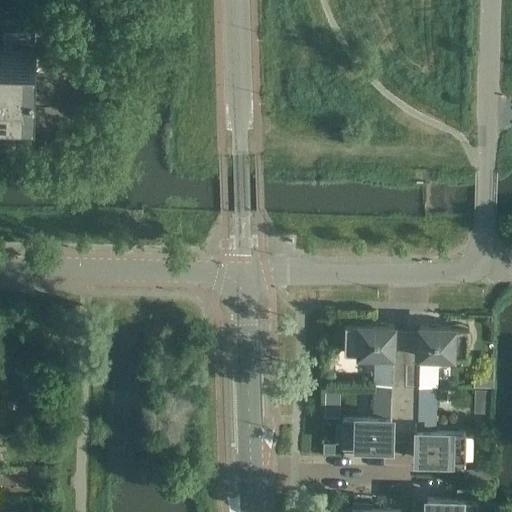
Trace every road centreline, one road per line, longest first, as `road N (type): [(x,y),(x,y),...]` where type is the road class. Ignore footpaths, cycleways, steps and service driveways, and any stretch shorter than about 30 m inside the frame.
road 1 (unclassified): [(473,272),(483,246),(491,0)]
road 2 (unclassified): [(242,276),(0,269)]
road 3 (unclassified): [(242,276),(473,272)]
road 4 (residential): [(0,118),(63,119),(61,20),(0,18)]
road 5 (unclassified): [(249,472),(242,276)]
road 6 (residential): [(249,472),(404,473)]
